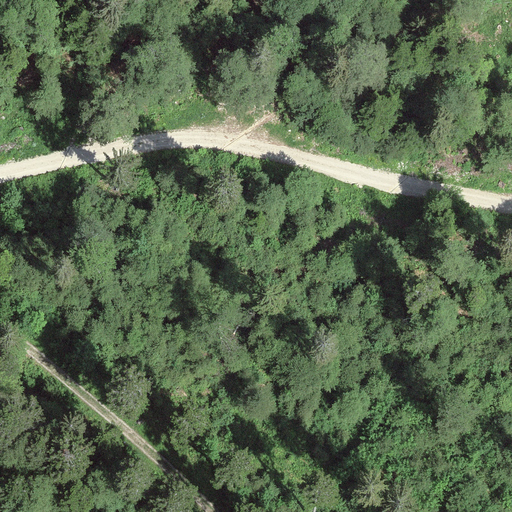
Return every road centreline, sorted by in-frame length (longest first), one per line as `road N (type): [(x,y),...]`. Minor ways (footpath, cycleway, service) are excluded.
road 1 (track): [(0,170),(171,139),(313,161),(511,207)]
road 2 (track): [(218,511),(0,324)]
